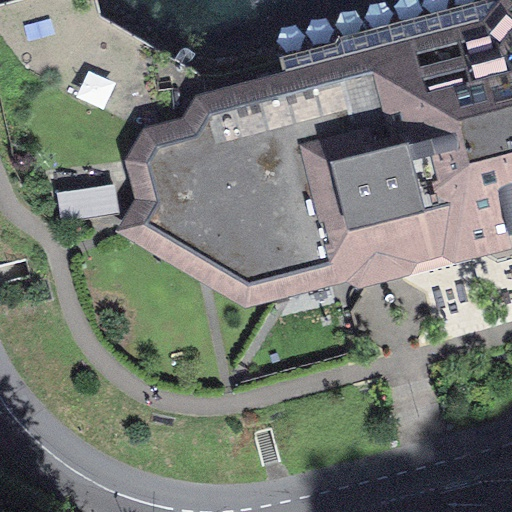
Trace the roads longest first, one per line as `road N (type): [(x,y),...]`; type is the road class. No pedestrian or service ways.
road 1 (tertiary): [(216,511),(511,449)]
road 2 (tertiary): [(0,398),(39,449),(122,499),(192,511)]
